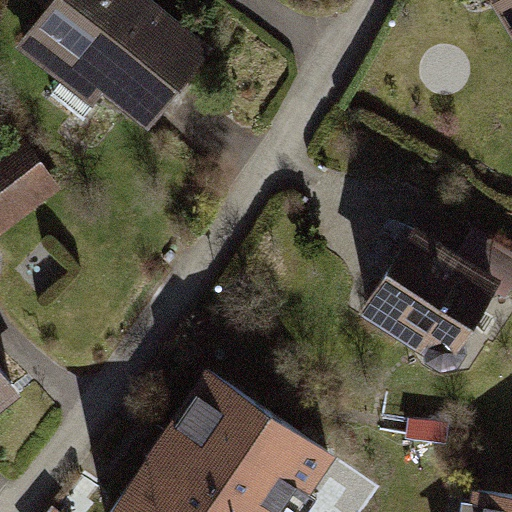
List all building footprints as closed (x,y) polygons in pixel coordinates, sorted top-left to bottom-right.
[(149,0),(71,0),(37,45),(174,150),(237,67),(149,0)] [(511,0),(493,0),(511,32),(511,0)] [(0,182),(0,249),(5,260),(96,214),(62,150),(0,182)] [(511,278),(444,222),(393,283),(472,349),(511,301),(511,278)] [(0,419),(36,390),(0,346),(0,419)] [(234,372),(133,511),(312,511),(351,451),(234,372)] [(511,511),(511,477),(501,475),(493,511),(511,511)]
